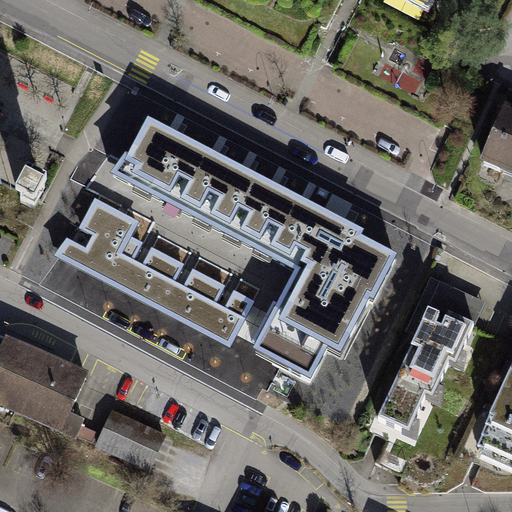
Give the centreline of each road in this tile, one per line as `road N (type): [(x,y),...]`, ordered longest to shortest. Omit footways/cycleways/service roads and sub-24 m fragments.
road 1 (tertiary): [(12,0),(511,259)]
road 2 (residential): [(511,505),(375,508),(355,498),(319,457),(251,419)]
road 3 (residential): [(0,295),(251,419)]
